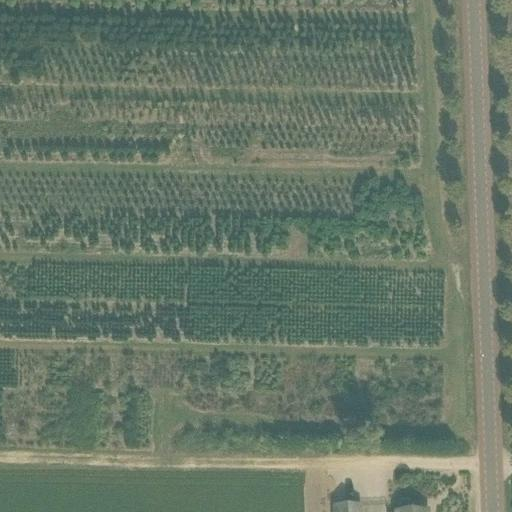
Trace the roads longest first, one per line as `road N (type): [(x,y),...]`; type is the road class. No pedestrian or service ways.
road 1 (tertiary): [(491,511),(473,0)]
road 2 (track): [(0,461),(490,465)]
